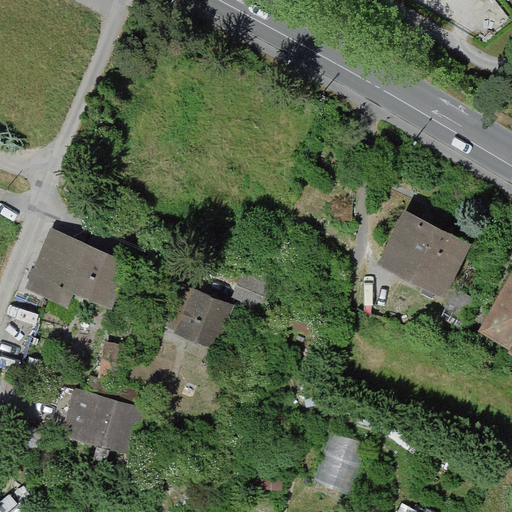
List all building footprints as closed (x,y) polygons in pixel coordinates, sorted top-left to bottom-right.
[(470,235),(404,200),(376,252),(442,287),(470,235)] [(50,227),(29,288),(75,304),(79,292),(115,305),(133,256),(50,227)] [(511,268),(480,324),(511,342),(511,268)] [(241,278),(236,297),(258,304),(264,285),(241,278)] [(164,328),(214,346),(231,298),(181,281),(164,328)] [(104,342),(105,370),(121,370),(120,341),(104,342)] [(75,388),(63,435),(132,453),(144,406),(75,388)] [(329,431),(316,482),(352,492),(366,441),(329,431)]
